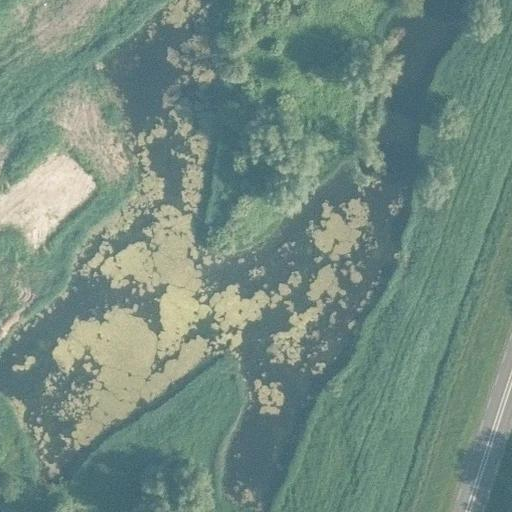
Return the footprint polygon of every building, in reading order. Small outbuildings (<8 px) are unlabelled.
[(129,151),(108,164),(131,201),(152,187),(129,151)] [(0,159),(0,183),(12,174),(0,159)] [(111,186),(101,193),(106,200),(116,193),(111,186)] [(72,198),(51,211),(75,247),(95,234),(72,198)] [(100,203),(90,210),(95,216),(105,210),(100,203)] [(10,232),(0,240),(0,258),(19,281),(38,265),(10,232)] [(39,234),(30,242),(35,248),(45,240),(39,234)]
